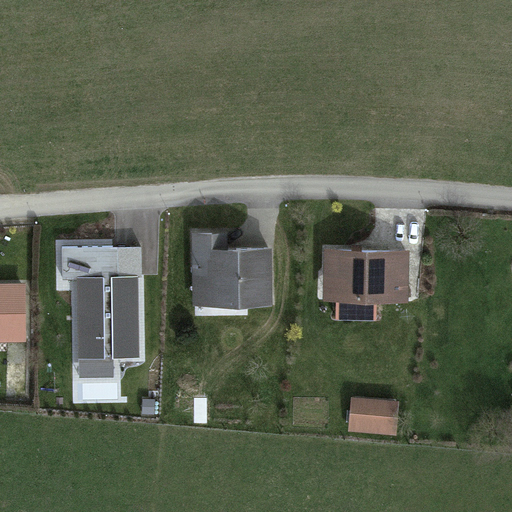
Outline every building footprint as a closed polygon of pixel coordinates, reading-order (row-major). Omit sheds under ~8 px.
[(269,303),(268,252),(207,253),(208,280),(192,281),(193,304),(269,303)] [(403,299),(403,254),(324,253),(323,299),(403,299)] [(134,279),(78,280),(80,356),(136,355),(134,279)] [(0,341),(23,340),(21,286),(0,286),(0,341)] [(393,434),(395,404),(352,401),(350,431),(393,434)]
